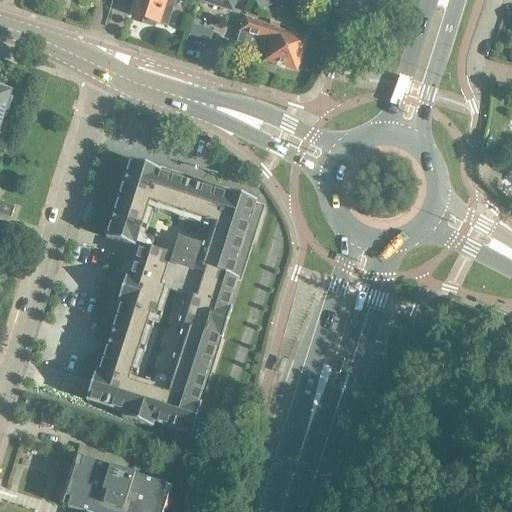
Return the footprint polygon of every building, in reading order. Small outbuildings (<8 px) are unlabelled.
[(18,9),(20,0),(9,0),(8,7),(18,9)] [(130,0),(136,2),(132,16),(144,20),(143,24),(154,27),(155,24),(158,24),(159,22),(167,25),(174,0),(130,0)] [(201,0),(201,1),(226,10),(231,11),(235,0),(201,0)] [(271,0),(256,0),(255,1),(260,9),(273,3),(271,0)] [(244,18),(239,32),(273,43),(267,60),(295,70),(305,42),(278,32),(280,24),(272,22),(270,27),(244,18)] [(189,35),(199,38),(202,28),(192,24),(189,35)] [(0,125),(5,111),(8,112),(12,98),(9,97),(10,93),(5,91),(6,88),(0,85),(0,125)] [(93,382),(92,383),(87,400),(86,401),(86,402),(88,403),(88,402),(125,414),(123,419),(122,420),(152,429),(153,428),(152,427),(154,423),(191,435),(190,436),(192,436),(201,407),(200,406),(200,407),(197,406),(218,339),(221,340),(222,341),(231,311),(230,311),(228,311),(237,282),(238,281),(231,279),(255,204),(256,203),(226,193),(226,195),(226,197),(158,176),(159,173),(160,172),(130,162),(130,164),(106,238),(106,240),(135,249),(135,248),(149,206),(215,227),(201,269),(191,301),(182,328),(188,329),(166,395),(128,383),(149,317),(155,319),(163,292),(164,292),(164,290),(160,289),(170,258),(140,248),(130,278),(127,278),(128,277),(126,277),(117,306),(118,307),(118,306),(121,307),(99,374),(97,374),(97,373),(96,373),(93,382)] [(0,203),(0,216),(11,220),(15,208),(0,203)] [(0,225),(0,238),(4,240),(8,228),(0,225)] [(192,275),(201,248),(177,240),(169,267),(192,275)] [(27,398),(25,406),(32,408),(34,400),(27,398)] [(107,452),(81,444),(78,455),(103,463),(107,452)] [(71,499),(68,508),(74,510),(79,511),(78,511),(163,511),(168,497),(163,496),(166,486),(83,460),(81,469),(75,467),(66,497),(71,499)]
